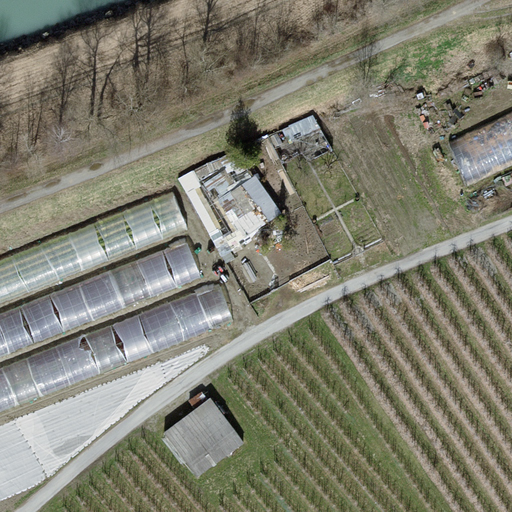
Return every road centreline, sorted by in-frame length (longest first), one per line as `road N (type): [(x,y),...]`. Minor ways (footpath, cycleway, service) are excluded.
road 1 (unclassified): [(27,511),(123,426),(261,329),(511,224)]
road 2 (track): [(0,205),(153,152),(479,0)]
